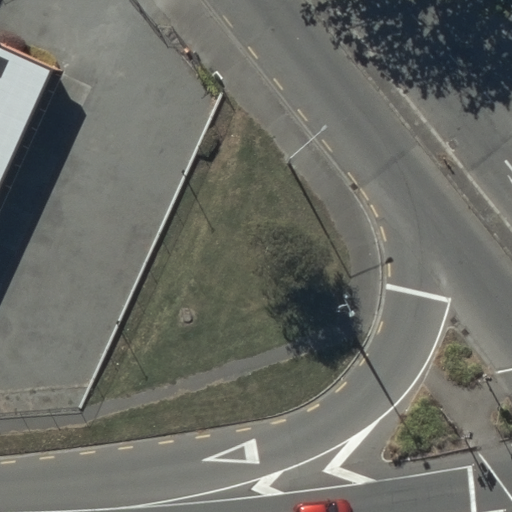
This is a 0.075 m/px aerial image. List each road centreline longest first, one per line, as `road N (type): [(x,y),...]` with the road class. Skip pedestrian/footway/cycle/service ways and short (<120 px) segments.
road 1 (trunk): [(0,504),(88,494),(276,448),(332,420),(373,384),(401,334),(415,273),(405,196),(301,0)]
road 2 (tertiary): [(511,249),(311,0)]
road 3 (trunk): [(337,0),(511,107)]
